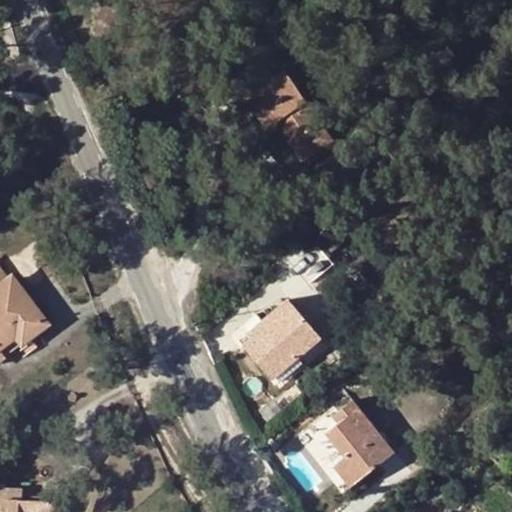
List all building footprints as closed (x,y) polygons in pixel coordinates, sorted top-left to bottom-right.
[(291,68),(285,72),(333,140),(303,160),(308,166),(344,142),(291,68)] [(333,140),(285,72),(246,100),(268,130),(277,123),(303,160),(333,140)] [(473,111),(478,123),(510,108),(508,103),(504,93),(473,111)] [(11,279),(0,287),(0,344),(22,327),(29,336),(45,323),(11,279)] [(269,324),(254,337),(244,346),(274,380),(322,338),(289,301),(266,321),(269,324)] [(269,324),(266,321),(252,334),(254,337),(269,324)] [(0,344),(0,360),(30,338),(29,336),(22,327),(0,344)] [(354,401),(338,414),(344,421),(338,425),(325,435),(345,460),(334,468),(351,488),(394,453),(354,401)] [(333,418),(338,425),(344,421),(338,414),(333,418)] [(54,511),(55,501),(20,500),(3,500),(3,489),(0,488),(0,511),(54,511)] [(21,489),(3,489),(3,500),(20,500),(21,489)]
